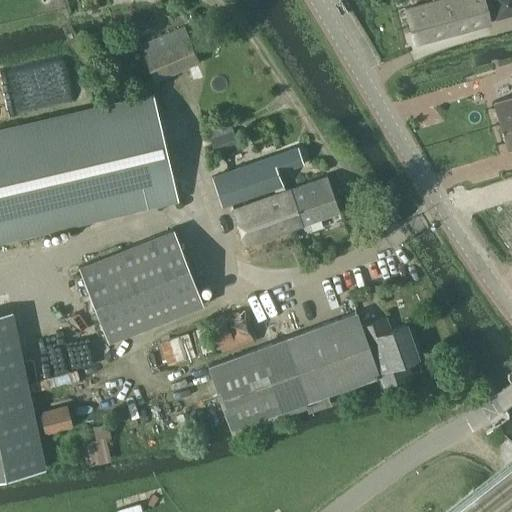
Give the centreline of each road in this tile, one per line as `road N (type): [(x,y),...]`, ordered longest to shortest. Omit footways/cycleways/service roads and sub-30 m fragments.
road 1 (tertiary): [(511,303),(437,211),(308,0)]
road 2 (unclassified): [(511,393),(344,511)]
